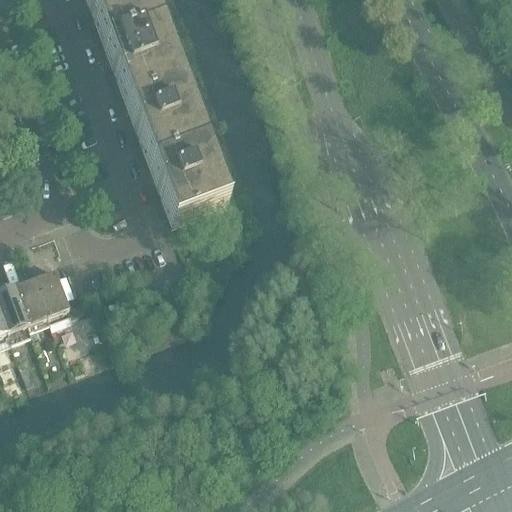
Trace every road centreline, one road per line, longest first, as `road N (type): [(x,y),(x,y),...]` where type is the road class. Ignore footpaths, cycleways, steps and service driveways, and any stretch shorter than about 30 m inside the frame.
road 1 (tertiary): [(293,0),(473,486)]
road 2 (tertiary): [(511,213),(400,0)]
road 3 (residential): [(63,217),(0,32)]
